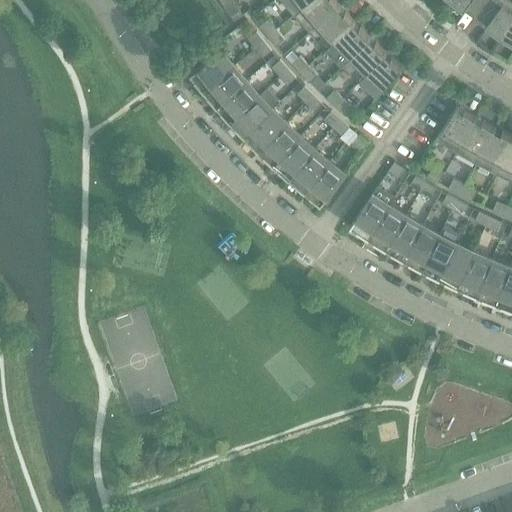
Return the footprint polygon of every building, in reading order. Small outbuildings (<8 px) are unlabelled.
[(232,17),(241,10),(234,0),(225,7),(232,17)] [(284,0),(295,14),(311,0),(284,0)] [(337,0),(311,0),(295,14),(310,31),(341,4),(337,0)] [(454,0),(465,8),(476,16),(487,0),(454,0)] [(487,0),(476,16),(486,24),(503,35),(511,20),(511,0),(487,0)] [(341,4),(310,31),(326,49),(356,20),(341,4)] [(268,18),(260,25),(268,36),(277,29),(268,18)] [(356,20),(326,49),(342,65),(371,35),(356,20)] [(511,20),(503,35),(511,40),(511,20)] [(276,46),(285,39),(277,29),(268,36),(276,46)] [(257,31),(248,38),(256,48),(264,41),(257,31)] [(371,35),(342,65),(359,81),(387,50),(371,35)] [(263,57),(272,50),(264,41),(256,48),(263,57)] [(222,49),(191,73),(204,90),(235,65),(222,49)] [(378,97),(404,65),(387,50),(359,81),(378,97)] [(299,57),(292,63),(301,72),(309,65),(300,56),(299,57)] [(288,68),(280,59),(272,67),(280,75),(288,68)] [(217,106),(247,79),(235,65),(204,90),(217,106)] [(301,72),(310,82),(318,74),(309,65),(301,72)] [(288,85),(297,77),(288,68),(280,75),(288,85)] [(231,121),(260,94),(247,79),(217,106),(231,121)] [(314,94),(305,86),(297,93),(306,102),(314,94)] [(260,94),(231,121),(245,136),(273,108),(281,101),(268,87),(260,94)] [(334,90),(327,98),(336,107),(344,98),(334,90)] [(315,110),(323,103),(314,94),(306,102),(315,110)] [(346,116),(354,107),(344,98),(336,107),(346,116)] [(458,104),(436,139),(456,152),(477,116),(458,104)] [(287,121),(273,108),(245,136),(259,150),(287,121)] [(331,110),(324,119),(333,127),(341,119),(331,110)] [(477,116),(456,152),(477,163),(496,127),(477,116)] [(350,127),(342,120),(341,119),(333,127),(342,135),(350,127)] [(287,121),(259,150),(274,164),(301,135),(287,121)] [(511,134),(496,127),(477,163),(497,174),(511,143),(511,134)] [(301,135),(274,164),(289,178),(316,147),(301,135)] [(353,143),(363,151),(369,142),(360,135),(353,143)] [(511,143),(497,174),(511,180),(511,143)] [(316,147),(289,178),(305,191),(330,160),(316,147)] [(322,204),(346,172),(330,160),(305,191),(322,204)] [(389,170),(399,177),(405,168),(395,161),(389,170)] [(439,182),(445,172),(434,166),(428,175),(439,182)] [(427,181),(416,175),(410,184),(421,191),(427,181)] [(455,178),(449,188),(460,194),(466,184),(455,178)] [(431,197),(437,188),(427,181),(421,191),(431,197)] [(472,200),(478,190),(466,184),(460,194),(472,200)] [(379,185),(351,225),(369,237),(390,204),(390,203),(395,196),(379,185)] [(458,199),(448,194),(442,204),(452,209),(458,199)] [(464,215),(469,205),(458,199),(452,209),(464,215)] [(497,200),(493,210),(504,215),(509,205),(497,200)] [(386,248),(407,214),(390,204),(369,237),(386,248)] [(480,211),(475,220),(486,225),(490,215),(480,211)] [(407,214),(386,248),(404,258),(423,224),(407,214)] [(497,231),(502,221),(490,215),(486,225),(497,231)] [(422,268),(440,233),(423,224),(404,258),(422,268)] [(440,233),(422,268),(440,278),(457,242),(462,233),(445,224),(440,233)] [(458,286),(475,250),(457,242),(440,278),(458,286)] [(477,295),(492,258),(475,250),(458,286),(477,295)] [(492,258),(477,295),(496,302),(510,265),(492,258)] [(496,302),(511,308),(511,266),(510,265),(496,302)]
